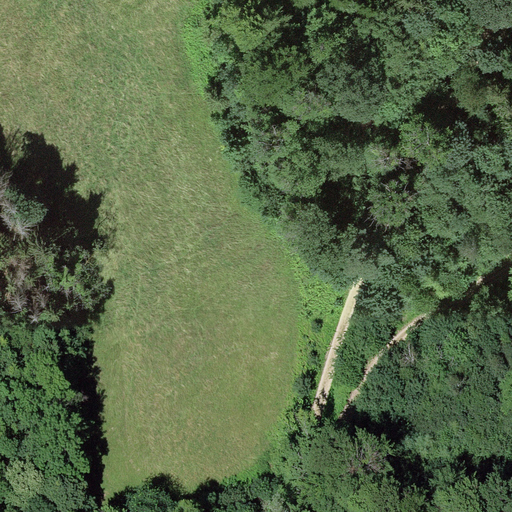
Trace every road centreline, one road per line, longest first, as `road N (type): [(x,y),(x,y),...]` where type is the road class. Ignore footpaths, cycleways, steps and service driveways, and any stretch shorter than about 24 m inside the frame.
road 1 (track): [(511,6),(479,38),(454,81),(382,234),(349,318),(308,467)]
road 2 (track): [(308,467),(386,361),(433,317),(511,267)]
